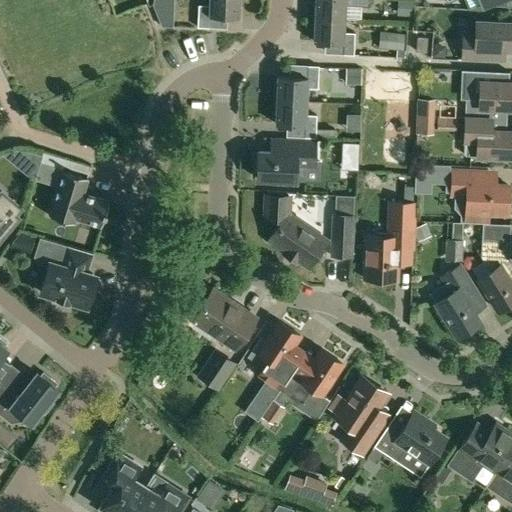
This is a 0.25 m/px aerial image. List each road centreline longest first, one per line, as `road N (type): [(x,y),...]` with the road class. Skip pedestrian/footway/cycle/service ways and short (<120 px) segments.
road 1 (residential): [(511,349),(483,370),(431,372),(337,308),(293,298),(232,256),(215,223),(225,75)]
road 2 (residential): [(225,75),(198,77),(161,107),(127,322),(96,374)]
road 3 (residential): [(96,374),(17,486)]
road 4 (residential): [(96,374),(0,295)]
